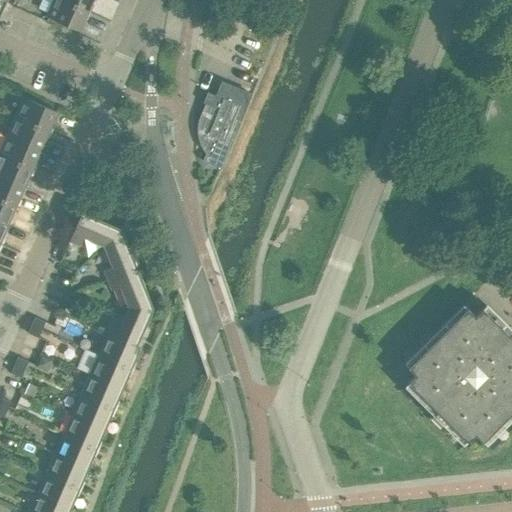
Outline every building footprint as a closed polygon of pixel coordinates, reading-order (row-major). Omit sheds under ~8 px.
[(80,31),(88,12),(60,0),(52,0),(45,16),(80,31)] [(60,0),(88,12),(92,0),(60,0)] [(48,131),(57,112),(22,97),(14,117),(48,131)] [(224,142),(239,105),(222,98),(218,109),(205,104),(199,118),(197,123),(197,129),(197,134),(198,140),(200,145),(202,150),(206,154),(210,158),(217,140),(224,142)] [(40,150),(48,131),(14,117),(6,135),(40,150)] [(40,150),(6,135),(0,148),(0,154),(32,169),(40,150)] [(0,177),(24,188),(32,169),(0,154),(0,177)] [(0,199),(16,206),(24,188),(0,177),(0,199)] [(0,221),(8,225),(16,206),(0,199),(0,221)] [(121,229),(82,212),(69,241),(79,246),(83,237),(103,246),(121,229)] [(137,269),(121,229),(103,246),(111,267),(103,270),(107,281),(137,269)] [(152,308),(137,269),(107,281),(111,290),(119,287),(128,308),(152,308)] [(136,347),(152,308),(128,308),(119,328),(110,325),(106,335),(139,349),(139,348),(136,347)] [(511,337),(482,308),(474,315),(466,308),(407,367),(415,375),(407,382),(467,442),(474,434),(482,442),(511,411),(511,337)] [(42,329),(45,322),(34,318),(31,325),(42,329)] [(38,338),(42,329),(31,325),(27,333),(38,338)] [(131,369),(139,349),(106,335),(97,354),(131,369)] [(122,389),(131,369),(97,354),(89,374),(122,389)] [(24,369),(28,362),(17,357),(14,364),(24,369)] [(21,377),(24,369),(14,364),(10,373),(21,377)] [(113,409),(122,389),(89,374),(80,394),(113,409)] [(104,429),(113,409),(80,394),(71,414),(104,429)] [(0,406),(7,409),(10,402),(0,397),(0,406)] [(96,448),(104,429),(71,414),(63,434),(96,448)] [(87,468),(96,448),(63,434),(54,454),(87,468)] [(79,488),(87,468),(54,454),(46,474),(79,488)] [(70,508),(79,488),(46,474),(37,494),(70,508)] [(68,511),(70,508),(37,494),(29,511),(68,511)]
